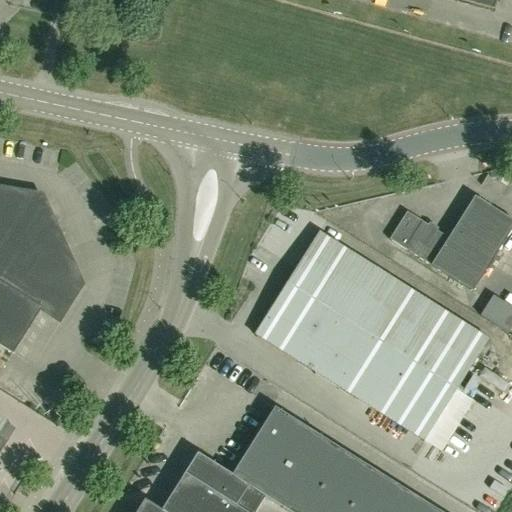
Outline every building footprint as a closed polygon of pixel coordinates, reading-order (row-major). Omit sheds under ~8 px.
[(456,0),(493,10),(495,0),(456,0)] [(59,318),(80,284),(41,196),(0,189),(0,345),(13,354),(42,308),(59,318)] [(511,228),(511,220),(474,196),(448,237),(407,211),(389,239),(472,291),(511,228)] [(319,232),(287,283),(354,326),(422,368),(390,419),(424,440),(441,452),(473,402),(455,391),(488,339),(319,232)] [(322,376),(354,326),(287,283),(255,334),(322,376)] [(422,368),(354,326),(322,376),(390,419),(422,368)] [(255,511),(265,497),(289,511),(440,511),(274,407),(232,474),(197,452),(185,472),(161,509),(144,499),(136,511),(255,511)] [(0,434),(8,422),(0,416),(0,446),(5,438),(0,435),(0,434)] [(472,438),(462,457),(472,463),(483,444),(472,438)]
